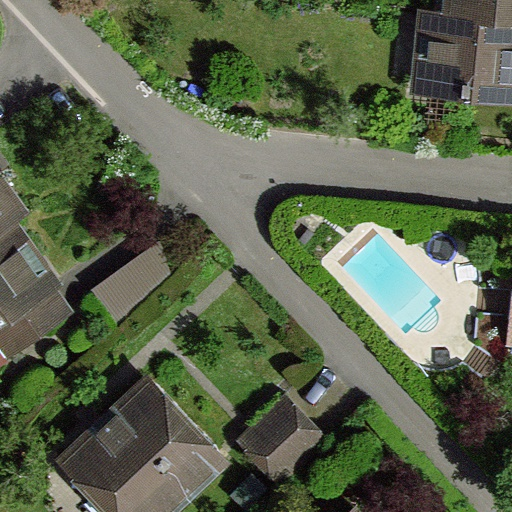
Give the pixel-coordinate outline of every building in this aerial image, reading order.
[(511,0),(449,0),(437,70),(511,82),(511,0)] [(0,370),(85,315),(0,186),(0,370)] [(127,311),(189,265),(167,236),(105,282),(127,311)] [(180,511),(234,463),(157,380),(73,457),(123,511),(180,511)] [(308,396),(260,427),(281,461),(330,430),(308,396)]
